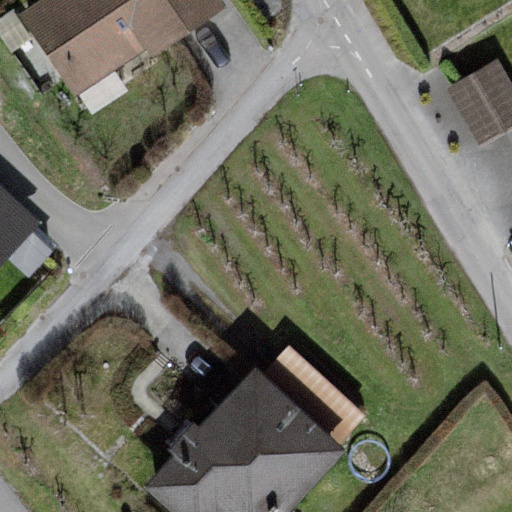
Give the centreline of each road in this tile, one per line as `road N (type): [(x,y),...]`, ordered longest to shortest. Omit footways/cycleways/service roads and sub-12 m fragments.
road 1 (residential): [(0,377),(320,25)]
road 2 (residential): [(511,316),(320,25)]
